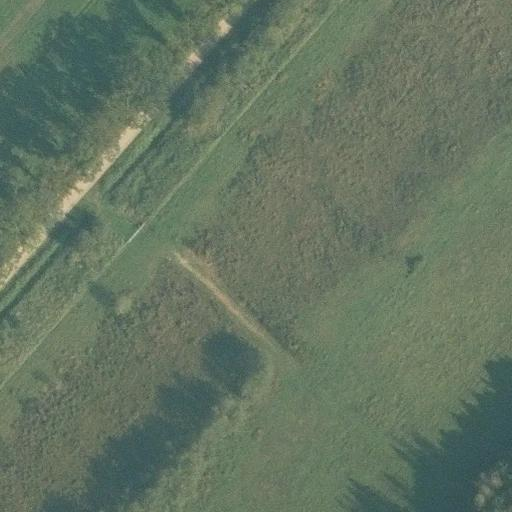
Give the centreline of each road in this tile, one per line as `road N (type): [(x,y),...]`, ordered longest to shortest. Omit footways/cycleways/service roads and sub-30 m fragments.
road 1 (track): [(90,181),(251,0)]
road 2 (track): [(0,280),(90,181)]
